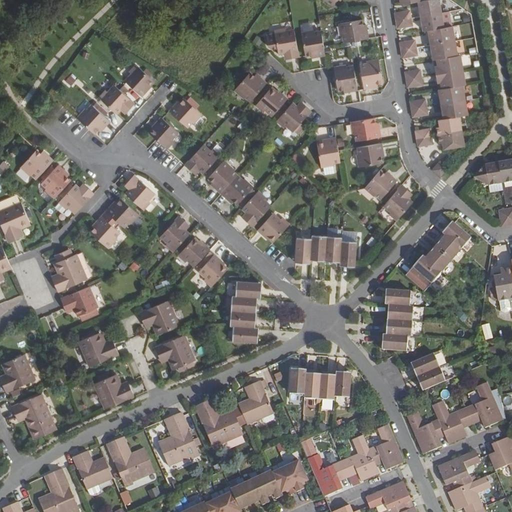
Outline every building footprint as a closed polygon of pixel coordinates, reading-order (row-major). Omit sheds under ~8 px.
[(429,0),(424,1),(418,2),(420,17),(441,13),(439,0),(429,0)] [(409,12),(395,14),(396,21),(411,19),(409,12)] [(441,13),(420,17),(423,32),(428,31),(444,28),(441,13)] [(411,19),(396,21),(398,29),(412,26),(411,19)] [(341,37),(344,36),(345,43),(351,42),(369,39),(368,32),(365,33),(363,26),(362,20),(339,24),(341,37)] [(444,28),(428,31),(431,46),(455,41),(453,26),(444,28)] [(278,49),(279,55),(284,54),(291,53),(292,59),(299,58),(295,30),(285,32),(285,30),(275,31),(276,34),(267,36),(267,45),(272,50),(278,49)] [(302,33),(306,57),(311,56),(318,55),(319,58),(326,57),(325,46),(322,31),(315,32),(314,31),(302,33)] [(256,35),(252,42),(259,46),(264,40),(256,35)] [(415,41),(401,43),(402,51),(416,48),(415,41)] [(455,41),(431,46),(433,60),(437,60),(458,56),(455,41)] [(92,42),(88,46),(96,52),(99,48),(92,42)] [(416,48),(402,51),(403,58),(418,56),(416,48)] [(458,56),(437,60),(438,67),(435,68),(436,75),(463,70),(461,55),(458,56)] [(360,65),(364,90),(371,89),(371,86),(378,85),(383,84),(379,60),(367,62),(367,64),(360,65)] [(131,75),(125,82),(143,98),(148,92),(146,90),(151,85),(151,86),(155,81),(137,65),(130,73),(131,75)] [(334,68),(338,92),(345,90),(351,89),(352,92),(359,91),(354,66),(347,68),(347,65),(334,68)] [(420,70),(406,73),(407,80),(421,78),(420,70)] [(463,70),(436,75),(437,82),(441,82),(442,90),(463,86),(466,85),(463,70)] [(244,99),(246,97),(251,102),(267,83),(262,78),(260,81),(255,76),(251,73),(235,91),(244,99)] [(421,78),(407,80),(408,87),(423,85),(421,78)] [(107,91),(99,98),(118,115),(121,111),(126,106),(131,110),(136,104),(115,85),(109,92),(107,91)] [(442,90),(439,90),(441,105),(466,100),(463,86),(442,90)] [(267,112),(273,116),(277,112),(285,102),(289,97),(285,94),(283,96),(278,91),(272,87),(256,106),(265,114),(267,112)] [(169,112),(187,129),(193,123),(194,124),(203,115),(185,99),(185,98),(181,102),(175,107),(174,106),(169,112)] [(302,100),(298,105),(303,109),(307,105),(302,100)] [(425,100),(411,102),(412,110),(427,107),(425,100)] [(466,100),(441,105),(444,119),(460,117),(468,115),(466,100)] [(289,106),(285,102),(277,112),(281,115),(289,106)] [(298,105),(294,102),(279,120),(286,126),(288,125),(299,134),(305,127),(301,124),(305,119),(313,110),(307,105),(303,109),(298,105)] [(86,108),(77,118),(94,134),(95,135),(99,131),(104,125),(106,127),(111,122),(93,104),(88,110),(86,108)] [(126,106),(121,111),(126,115),(131,110),(126,106)] [(427,107),(412,110),(413,117),(428,114),(427,107)] [(225,121),(230,114),(224,110),(219,116),(225,121)] [(154,129),(149,134),(156,140),(167,150),(175,142),(172,139),(179,133),(163,118),(162,117),(158,122),(160,123),(154,129)] [(442,127),(440,127),(441,135),(462,132),(460,117),(444,119),(441,120),(442,127)] [(357,142),(382,137),(381,131),(378,132),(377,125),(376,118),(351,122),(354,135),(356,135),(357,142)] [(246,125),(242,122),(237,127),(241,130),(246,125)] [(431,129),(416,132),(417,139),(432,137),(431,129)] [(447,150),(465,147),(462,132),(441,135),(442,143),(445,142),(447,150)] [(334,166),(334,163),(341,163),(339,150),(337,137),(330,139),(330,142),(323,143),(318,143),(321,168),(334,166)] [(432,137),(417,139),(418,147),(433,144),(432,137)] [(359,169),(384,165),(382,157),(381,150),(384,150),(383,143),(358,147),(359,155),(357,155),(359,169)] [(211,152),(204,145),(185,166),(191,171),(195,166),(200,172),(204,175),(220,156),(219,155),(213,150),(211,152)] [(217,145),(213,150),(219,155),(223,150),(217,145)] [(253,153),(249,149),(245,154),(249,158),(253,153)] [(30,177),(32,175),(37,179),(54,160),(48,155),(45,157),(41,153),(37,150),(20,168),(30,177)] [(293,152),(287,159),(296,167),(303,160),(293,152)] [(511,160),(499,163),(502,184),(511,181),(511,160)] [(10,167),(3,161),(0,164),(0,173),(2,175),(10,167)] [(225,161),(208,180),(211,183),(217,188),(216,190),(220,195),(238,176),(233,172),(235,169),(225,161)] [(440,162),(432,170),(441,177),(448,169),(440,162)] [(499,163),(485,165),(474,177),(489,186),(502,184),(499,163)] [(47,188),(45,190),(54,199),(71,180),(66,176),(61,172),(63,169),(58,165),(42,183),(47,188)] [(195,166),(191,171),(196,176),(200,172),(195,166)] [(387,174),(381,170),(365,189),(375,198),(377,196),(381,200),(398,181),(394,177),(392,178),(387,174)] [(129,190),(125,194),(143,211),(150,203),(148,201),(155,194),(134,175),(129,181),(134,185),(129,190)] [(243,180),(238,176),(220,195),(226,200),(227,197),(234,203),(237,206),(240,203),(251,191),(254,187),(245,178),(243,180)] [(134,185),(129,181),(124,186),(129,190),(134,185)] [(66,210),(68,208),(76,214),(94,194),(88,189),(84,193),(79,188),(75,184),(59,203),(66,210)] [(83,184),(79,188),(84,193),(88,189),(83,184)] [(502,184),(489,186),(491,194),(503,192),(502,184)] [(398,221),(414,203),(409,199),(404,195),(408,190),(403,185),(384,207),(391,213),(390,215),(398,221)] [(408,190),(404,195),(409,199),(414,194),(408,190)] [(254,193),(251,191),(240,203),(243,205),(254,193)] [(267,198),(259,191),(242,209),(246,213),(252,218),(247,223),(253,228),(272,207),(265,201),(267,198)] [(110,206),(105,212),(124,228),(129,223),(130,224),(139,215),(121,199),(117,203),(113,208),(110,206)] [(0,211),(0,222),(8,243),(19,238),(17,233),(15,230),(30,223),(21,203),(0,211)] [(66,210),(59,203),(55,207),(62,214),(66,210)] [(506,210),(499,211),(501,223),(502,228),(509,227),(506,210)] [(246,213),(242,218),(247,223),(252,218),(246,213)] [(274,214),(258,231),(263,237),(266,235),(270,239),(274,243),(290,225),(283,218),(281,220),(274,214)] [(94,228),(90,232),(108,249),(117,239),(115,237),(120,233),(101,216),(96,222),(98,223),(94,228)] [(167,243),(166,245),(173,252),(190,234),(186,231),(181,226),(185,221),(179,216),(160,237),(167,243)] [(185,221),(181,226),(186,231),(190,226),(185,221)] [(446,229),(449,231),(445,235),(461,250),(472,238),(453,221),(446,229)] [(15,230),(17,233),(19,238),(24,236),(22,230),(31,226),(30,223),(15,230)] [(342,241),(357,242),(358,233),(343,232),(343,237),(342,241)] [(312,235),(312,239),(311,260),(320,261),(320,257),(326,257),(328,236),(312,235)] [(461,250),(445,235),(435,246),(452,261),(462,250),(461,250)] [(343,237),(328,236),(326,257),(333,258),(333,262),(341,262),(342,241),(343,237)] [(185,263),(187,261),(194,267),(211,249),(205,244),(203,246),(199,242),(194,238),(178,256),(185,263)] [(312,239),(297,238),(296,259),(302,259),(302,264),(310,264),(311,260),(312,239)] [(357,242),(342,241),(341,262),(341,266),(350,266),(350,262),(356,263),(357,242)] [(0,247),(0,281),(0,282),(0,281),(0,271),(10,267),(8,261),(2,246),(0,247)] [(435,246),(425,257),(442,272),(452,261),(435,246)] [(71,249),(55,256),(57,262),(73,256),(71,249)] [(57,262),(56,263),(62,277),(53,281),(58,292),(87,279),(76,254),(73,256),(57,262)] [(206,278),(204,280),(212,287),(228,269),(223,264),(217,259),(219,257),(215,254),(199,271),(206,278)] [(413,267),(432,284),(442,272),(425,257),(421,262),(419,260),(413,267)] [(134,262),(129,267),(135,273),(140,267),(134,262)] [(57,274),(51,276),(53,281),(62,277),(56,263),(53,264),(57,274)] [(496,288),(498,301),(499,301),(509,299),(511,298),(511,265),(502,267),(503,274),(501,275),(494,276),(496,288)] [(0,271),(0,281),(0,282),(5,280),(3,273),(12,270),(11,268),(10,267),(0,271)] [(257,283),(237,281),(236,296),(257,298),(261,298),(261,290),(257,289),(257,283)] [(89,287),(61,299),(64,308),(65,309),(74,305),(76,310),(79,316),(98,307),(89,287)] [(389,295),(385,295),(385,304),(388,304),(410,306),(411,291),(390,289),(389,295)] [(236,296),(232,296),(232,311),(251,312),(252,306),(257,307),(257,298),(236,296)] [(509,299),(499,301),(501,310),(504,312),(508,312),(511,309),(509,299)] [(151,321),(152,320),(159,334),(179,326),(169,301),(139,313),(144,324),(151,321)] [(387,314),(391,314),(391,320),(412,321),(414,306),(410,306),(388,304),(387,314)] [(74,305),(65,309),(67,314),(76,310),(74,305)] [(251,312),(232,311),(231,326),(234,326),(255,328),(256,319),(251,319),(251,312)] [(465,324),(469,320),(462,314),(458,317),(465,324)] [(151,321),(144,324),(146,329),(152,326),(156,336),(159,334),(152,320),(151,321)] [(390,326),(387,326),(386,335),(408,336),(412,336),(412,321),(391,320),(390,326)] [(234,326),(233,341),(253,342),(253,336),(258,336),(258,328),(255,328),(234,326)] [(87,332),(89,337),(96,334),(94,329),(87,332)] [(102,332),(99,333),(105,347),(108,346),(114,344),(112,339),(106,341),(102,332)] [(79,342),(90,367),(119,355),(115,346),(114,344),(108,346),(105,347),(99,333),(96,334),(89,337),(79,342)] [(386,335),(383,334),(382,344),(386,345),(386,350),(407,352),(408,336),(386,335)] [(165,357),(168,355),(174,369),(195,360),(185,335),(155,347),(160,359),(165,357)] [(434,353),(414,361),(417,367),(413,369),(417,377),(440,367),(434,353)] [(4,363),(8,373),(10,378),(1,382),(6,392),(35,380),(25,355),(4,363)] [(165,357),(160,359),(162,363),(168,361),(172,371),(174,369),(168,355),(165,357)] [(440,367),(417,377),(420,385),(424,384),(427,389),(445,381),(440,367)] [(501,376),(499,367),(492,369),(494,378),(501,376)] [(291,372),(289,395),(305,395),(306,373),(306,370),(295,370),(295,372),(291,372)] [(284,380),(280,372),(274,374),(277,383),(284,380)] [(336,372),(336,376),(334,398),(350,399),(351,377),(346,376),(347,373),(336,372)] [(8,373),(0,377),(0,378),(1,382),(10,378),(8,373)] [(316,374),(306,373),(305,395),(304,399),(319,400),(321,378),(316,377),(316,374)] [(115,375),(94,384),(105,410),(135,397),(130,386),(125,388),(121,390),(115,375)] [(118,375),(115,375),(121,390),(125,388),(130,386),(128,381),(122,383),(118,375)] [(325,378),(321,378),(319,400),(334,401),(334,398),(336,376),(325,375),(325,378)] [(506,419),(495,379),(488,382),(504,420),(506,419)] [(266,380),(260,383),(263,389),(268,387),(266,380)] [(250,400),(239,404),(247,425),(262,419),(273,414),(263,389),(260,383),(259,382),(245,388),(250,400)] [(482,402),(466,408),(471,421),(481,417),(482,421),(485,428),(504,420),(488,382),(476,387),(482,402)] [(20,389),(11,393),(14,398),(23,393),(20,389)] [(17,418),(26,414),(32,428),(29,429),(34,440),(57,430),(42,394),(12,407),(17,418)] [(511,398),(511,394),(502,396),(503,406),(511,404),(511,398)] [(213,400),(209,402),(216,418),(221,417),(213,400)] [(432,406),(439,421),(444,433),(445,436),(448,443),(467,435),(464,429),(462,425),(471,421),(466,408),(450,415),(444,401),(441,402),(434,405),(432,406)] [(243,436),(233,412),(221,417),(216,418),(209,402),(195,407),(213,449),(243,436)] [(417,407),(405,412),(406,417),(419,412),(417,407)] [(419,412),(406,417),(422,454),(441,446),(438,439),(437,436),(444,433),(439,421),(425,426),(419,412)] [(169,468),(199,454),(196,447),(193,440),(181,413),(168,419),(175,436),(171,438),(158,443),(169,468)] [(26,414),(17,418),(20,424),(25,421),(29,429),(32,428),(26,414)] [(274,418),(273,414),(262,419),(263,422),(266,424),(273,420),(274,418)] [(168,419),(164,421),(171,438),(175,436),(168,419)] [(383,445),(369,451),(375,463),(381,460),(383,464),(386,471),(404,463),(389,425),(377,430),(383,445)] [(358,455),(342,462),(347,475),(356,471),(358,475),(361,481),(379,473),(376,467),(375,463),(369,451),(363,436),(352,441),(358,455)] [(495,452),(497,456),(490,459),(495,471),(510,465),(511,469),(511,440),(510,436),(491,444),(495,451),(495,452)] [(125,437),(121,439),(128,456),(132,454),(125,437)] [(198,438),(193,440),(196,447),(201,445),(198,438)] [(121,439),(107,445),(119,472),(122,480),(124,486),(155,473),(145,449),(132,454),(128,456),(121,439)] [(314,450),(305,454),(308,460),(317,456),(314,450)] [(438,467),(446,486),(452,483),(456,482),(459,488),(472,483),(470,478),(469,475),(466,468),(474,465),(481,462),(479,458),(476,451),(438,467)] [(73,458),(87,490),(87,489),(99,485),(113,479),(104,459),(93,463),(88,452),(73,458)] [(319,455),(308,460),(324,497),(342,489),(340,483),(338,479),(347,475),(342,462),(325,469),(319,455)] [(283,461),(295,487),(297,492),(305,488),(302,483),(309,480),(299,459),(291,463),(289,459),(283,461)] [(295,487),(283,461),(277,464),(280,468),(272,472),(282,493),(295,487)] [(282,493),(272,472),(271,470),(269,465),(263,468),(265,473),(258,476),(268,497),(274,494),(276,499),(283,495),(282,493)] [(475,468),(474,465),(466,468),(469,475),(472,473),(475,468)] [(77,511),(79,511),(62,470),(47,476),(54,493),(51,495),(38,500),(43,511),(77,511)] [(268,497),(258,476),(256,471),(250,474),(253,479),(244,482),(254,503),(260,500),(263,505),(270,501),(268,497)] [(119,472),(113,475),(116,482),(122,480),(119,472)] [(47,476),(44,477),(51,495),(54,493),(47,476)] [(449,493),(456,510),(463,508),(467,506),(469,511),(472,511),(483,507),(478,494),(491,488),(490,485),(488,479),(486,476),(472,483),(459,488),(455,490),(449,493)] [(494,477),(488,479),(490,485),(496,482),(494,477)] [(254,503),(244,482),(242,478),(237,480),(239,485),(230,489),(242,509),(254,503)] [(403,483),(366,499),(369,505),(370,510),(385,504),(387,510),(388,511),(403,511),(401,506),(405,504),(411,502),(403,483)] [(99,485),(87,489),(88,491),(89,494),(92,496),(100,493),(101,490),(99,485)] [(242,509),(230,489),(230,486),(224,489),(226,493),(219,496),(226,511),(239,511),(242,511),(242,509)] [(148,491),(151,497),(160,493),(157,487),(148,491)] [(226,511),(219,496),(217,492),(212,495),(214,499),(205,503),(209,511),(226,511)] [(209,511),(205,503),(205,501),(197,505),(195,500),(189,503),(193,511),(209,511)] [(3,509),(4,511),(35,511),(34,510),(29,511),(21,511),(18,503),(3,509)] [(193,511),(189,503),(183,506),(186,510),(181,511),(193,511)]
